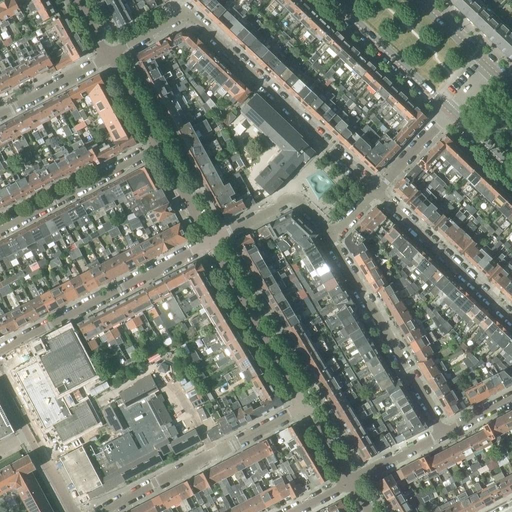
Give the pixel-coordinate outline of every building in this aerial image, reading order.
[(9,0),(4,3),(12,17),(19,14),(20,15),(18,16),(20,19),(24,17),(14,0),(9,0)] [(28,6),(30,10),(48,0),(31,0),(33,3),(31,4),(28,6)] [(37,11),(39,14),(52,7),(49,2),(51,1),(50,0),(48,0),(30,10),(31,13),(35,11),(37,11)] [(121,0),(120,0),(107,7),(113,17),(142,2),(141,0),(135,0),(133,2),(132,0),(126,4),(126,5),(124,6),(121,0)] [(201,0),(197,5),(203,11),(212,0),(201,0)] [(212,0),(203,11),(208,16),(219,5),(224,0),(212,0)] [(215,22),(232,4),(233,3),(230,0),(223,8),(219,5),(208,16),(215,22)] [(276,0),(267,9),(271,13),(283,0),(276,0)] [(284,15),(288,11),(298,0),(283,0),(271,13),(275,17),(280,11),(284,15)] [(283,24),(287,28),(307,7),(304,4),(304,2),(301,0),(298,0),(288,11),(292,14),(283,24)] [(457,0),(453,5),(462,13),(474,0),(457,0)] [(474,0),(462,13),(470,20),(483,7),(475,0),(474,0)] [(154,1),(147,5),(151,11),(158,8),(154,1)] [(142,2),(113,17),(119,29),(133,21),(129,15),(131,14),(132,14),(138,11),(145,7),(142,2)] [(0,16),(6,27),(10,25),(8,22),(6,23),(5,21),(12,17),(4,3),(0,5),(0,16)] [(215,22),(221,28),(236,11),(233,9),(235,7),(232,4),(215,22)] [(52,7),(39,14),(41,18),(39,19),(36,21),(37,25),(58,14),(57,11),(55,13),(52,7)] [(300,22),(304,26),(316,13),(312,10),(310,10),(307,7),(287,28),(291,31),(300,22)] [(470,20),(478,29),(491,16),(483,7),(470,20)] [(227,34),(245,15),(247,13),(244,10),(239,15),(236,11),(221,28),(227,34)] [(299,39),(303,43),(323,22),(320,19),(320,17),(316,13),(304,26),(308,30),(299,39)] [(45,33),(48,38),(72,25),(66,15),(52,23),(54,28),(45,33)] [(227,34),(233,39),(248,24),(248,23),(246,20),(248,18),(245,15),(227,34)] [(478,29),(488,38),(501,24),(504,21),(499,16),(495,19),(491,16),(478,29)] [(268,24),(272,28),(276,24),(277,23),(272,18),(270,20),(267,17),(264,20),(268,23),(268,24)] [(248,24),(233,39),(239,45),(260,23),(258,20),(251,27),(248,24)] [(239,45),(245,51),(261,35),(257,32),(264,25),(261,22),(261,23),(260,23),(239,45)] [(320,41),(321,41),(332,29),(328,25),(326,25),(323,22),(303,43),(308,47),(316,37),(320,41)] [(276,24),(272,28),(280,35),(283,32),(280,29),(280,28),(276,24)] [(487,38),(497,47),(510,33),(501,24),(488,38),(487,38)] [(60,38),(62,42),(77,34),(72,25),(48,38),(51,43),(60,38)] [(315,54),(319,58),(339,36),(332,29),(321,41),(324,44),(315,54)] [(288,42),(291,39),(284,32),(281,35),(288,42)] [(35,33),(26,38),(28,42),(37,37),(35,33)] [(176,34),(165,40),(172,51),(171,49),(177,45),(179,49),(184,46),(186,34),(181,33),(178,35),(176,34)] [(497,47),(511,61),(511,34),(510,33),(497,47)] [(64,47),(55,52),(64,67),(86,56),(85,55),(86,53),(87,53),(77,34),(62,42),(64,47)] [(190,34),(186,34),(184,46),(188,50),(191,47),(196,52),(203,44),(195,36),(192,37),(190,34)] [(245,51),(251,57),(267,40),(261,35),(245,51)] [(251,57),(257,62),(271,47),(269,45),(274,39),(271,36),(267,40),(251,57)] [(333,52),(336,55),(348,43),(339,36),(319,58),(323,62),(333,52)] [(13,43),(11,38),(3,43),(5,47),(13,43)] [(26,38),(17,42),(19,46),(28,42),(26,38)] [(135,59),(140,68),(161,57),(172,51),(165,40),(136,55),(138,58),(135,59)] [(40,55),(36,57),(44,72),(48,70),(48,71),(49,70),(51,74),(56,71),(48,56),(43,48),(40,41),(34,44),(40,55)] [(19,46),(17,42),(6,48),(9,52),(19,46)] [(330,78),(335,73),(356,51),(348,43),(336,55),(340,59),(328,72),(326,74),(324,76),(328,80),(330,78)] [(203,44),(196,52),(191,57),(194,60),(187,68),(190,70),(208,51),(206,50),(207,47),(203,44)] [(264,68),(279,52),(281,50),(275,44),(271,47),(257,62),(264,68)] [(27,48),(21,51),(35,77),(44,72),(36,57),(32,59),(27,48)] [(22,65),(17,67),(25,82),(35,77),(21,51),(16,54),(22,65)] [(210,53),(208,51),(190,70),(192,72),(194,74),(201,67),(203,69),(214,57),(214,55),(212,53),(210,53)] [(349,67),(352,71),(364,59),(356,51),(335,73),(339,77),(349,67)] [(55,52),(48,56),(56,71),(64,67),(55,52)] [(270,74),(281,63),(285,58),(279,52),(264,68),(270,74)] [(140,68),(145,76),(159,68),(156,64),(163,60),(161,57),(140,68)] [(214,58),(214,57),(203,69),(199,73),(206,79),(220,63),(219,62),(219,59),(217,57),(214,58)] [(8,58),(2,61),(16,87),(25,82),(17,67),(13,69),(8,58)] [(347,84),(351,88),(372,66),(364,59),(352,71),(356,74),(347,84)] [(0,68),(3,74),(0,75),(0,79),(6,92),(16,87),(2,61),(0,62),(0,68)] [(270,74),(276,80),(291,64),(289,61),(284,66),(281,63),(270,74)] [(291,64),(276,80),(282,86),(298,70),(300,68),(297,65),(293,62),(291,64)] [(315,62),(312,65),(313,66),(318,70),(319,71),(320,73),(324,69),(321,67),(315,62)] [(222,65),(220,63),(206,79),(208,81),(212,77),(215,81),(226,69),(227,66),(224,64),(222,65)] [(364,82),(368,85),(379,73),(372,66),(351,88),(355,92),(364,82)] [(145,76),(149,84),(170,73),(168,69),(161,72),(159,68),(145,76)] [(227,69),(226,69),(215,81),(219,84),(211,92),(214,95),(218,90),(233,75),(231,73),(231,71),(229,69),(227,69)] [(282,86),(288,91),(303,75),(300,72),(298,70),(282,86)] [(288,91),(294,97),(305,86),(311,80),(307,77),(309,75),(306,72),(303,75),(288,91)] [(149,84),(153,92),(167,84),(165,80),(171,76),(170,73),(149,84)] [(363,99),(367,103),(387,81),(379,73),(368,85),(372,89),(363,99)] [(234,77),(233,75),(218,90),(221,93),(224,89),(228,92),(239,81),(238,81),(239,78),(237,76),(234,77)] [(98,77),(77,87),(83,98),(88,95),(105,86),(100,77),(98,77)] [(316,85),(318,83),(320,82),(318,79),(308,89),(305,86),(294,97),(300,103),(316,85)] [(195,89),(199,86),(193,80),(190,83),(195,89)] [(239,81),(228,92),(231,95),(228,98),(226,100),(229,103),(230,102),(231,102),(245,87),(243,85),(244,83),(241,80),(239,81)] [(381,97),(384,100),(395,88),(387,81),(367,103),(371,107),(381,97)] [(153,92),(158,100),(178,89),(176,85),(170,88),(167,84),(153,92)] [(348,92),(339,84),(336,88),(344,96),(345,95),(348,92)] [(184,85),(178,89),(158,100),(162,107),(176,100),(181,97),(179,93),(186,89),(184,85)] [(306,109),(317,97),(322,92),(323,91),(316,85),(300,103),(306,109)] [(88,107),(89,107),(110,95),(105,86),(88,95),(83,98),(88,107)] [(205,91),(199,86),(195,89),(200,96),(204,93),(205,91)] [(77,87),(68,92),(74,103),(77,101),(83,98),(77,87)] [(247,88),(245,87),(231,102),(233,105),(237,101),(240,104),(251,93),(251,92),(251,90),(249,88),(247,88)] [(378,114),(382,118),(403,96),(395,88),(384,100),(388,104),(378,114)] [(195,100),(199,98),(193,91),(190,93),(195,100)] [(68,92),(58,97),(65,112),(70,110),(75,121),(82,118),(78,112),(74,103),(68,92)] [(312,115),(331,95),(328,92),(325,96),(322,92),(317,97),(306,109),(312,115)] [(356,99),(348,92),(345,95),(349,100),(352,102),(356,99)] [(210,99),(204,93),(200,96),(206,103),(210,99)] [(312,115),(319,121),(334,105),(334,104),(330,101),(334,97),(332,94),(331,95),(312,115)] [(94,116),(99,114),(115,105),(110,95),(89,107),(94,116)] [(301,138),(257,96),(257,95),(255,97),(241,111),(285,153),(256,183),(270,196),(303,161),(305,163),(314,153),(300,139),(302,138),(301,137),(301,138)] [(396,112),(400,116),(411,104),(403,96),(382,118),(387,122),(396,112)] [(54,101),(48,104),(61,128),(66,137),(76,132),(73,128),(69,130),(61,115),(65,112),(58,97),(53,100),(54,101)] [(200,97),(199,98),(195,100),(199,107),(201,106),(204,105),(200,97)] [(214,106),(215,105),(210,99),(206,103),(206,104),(210,109),(214,106)] [(162,107),(166,115),(187,104),(185,101),(178,104),(176,100),(162,107)] [(74,103),(78,112),(82,110),(77,101),(74,103)] [(42,105),(38,108),(46,123),(50,120),(56,131),(61,128),(48,104),(43,107),(42,105)] [(166,115),(170,123),(189,113),(187,109),(189,108),(187,104),(166,115)] [(201,106),(206,115),(212,111),(210,109),(206,104),(204,105),(201,106)] [(394,129),(398,133),(405,126),(419,111),(411,104),(400,116),(404,119),(394,129)] [(101,118),(104,123),(120,114),(115,105),(99,114),(101,118)] [(319,121),(324,126),(340,110),(334,105),(319,121)] [(34,111),(29,114),(42,139),(47,136),(42,125),(46,123),(38,108),(34,110),(34,111)] [(82,110),(78,112),(82,118),(84,122),(87,120),(82,110)] [(226,119),(222,124),(226,128),(236,118),(235,117),(237,112),(235,110),(226,119)] [(324,126),(331,132),(346,115),(340,110),(324,126)] [(405,126),(413,134),(427,119),(419,111),(405,126)] [(170,123),(175,131),(195,120),(193,116),(192,117),(189,113),(170,123)] [(222,123),(222,124),(226,119),(220,113),(216,117),(219,120),(222,123)] [(23,115),(19,118),(26,133),(31,131),(36,142),(42,139),(29,114),(24,117),(23,115)] [(108,127),(110,132),(125,124),(120,114),(104,123),(98,126),(100,131),(108,127)] [(331,132),(337,138),(352,121),(347,115),(346,115),(331,132)] [(337,138),(343,143),(358,127),(355,124),(360,120),(356,117),(352,121),(337,138)] [(374,117),(371,121),(376,125),(379,122),(380,122),(374,117)] [(15,121),(10,124),(23,149),(28,146),(22,135),(26,133),(19,118),(14,120),(15,121)] [(175,131),(180,141),(209,125),(206,120),(192,128),(190,124),(196,121),(195,120),(175,131)] [(384,133),(387,129),(382,126),(379,122),(376,125),(380,129),(384,133)] [(10,124),(0,129),(7,143),(12,140),(17,151),(23,149),(10,124)] [(109,145),(99,151),(104,161),(115,156),(111,150),(109,145),(116,142),(131,133),(125,124),(110,132),(109,133),(111,137),(106,140),(109,145)] [(180,141),(185,151),(200,143),(198,138),(212,131),(209,125),(180,141)] [(343,143),(349,149),(359,138),(360,138),(364,133),(369,128),(366,125),(363,129),(362,130),(358,127),(343,143)] [(387,136),(400,148),(413,134),(405,126),(398,133),(394,137),(390,133),(387,136)] [(349,149),(356,155),(366,144),(366,143),(373,136),(375,134),(369,128),(364,133),(360,138),(359,138),(349,149)] [(0,149),(8,145),(7,143),(0,129),(0,149)] [(77,132),(71,135),(67,137),(69,142),(79,137),(79,136),(77,132)] [(111,150),(115,156),(135,145),(135,143),(136,143),(131,133),(116,142),(118,146),(111,150)] [(224,143),(230,140),(227,134),(222,137),(224,143)] [(400,148),(387,136),(387,135),(382,140),(380,143),(393,155),(400,148)] [(423,170),(426,172),(426,173),(433,165),(453,143),(445,135),(436,144),(417,164),(423,170)] [(370,141),(376,146),(379,143),(374,138),(370,141)] [(83,144),(85,147),(93,162),(95,166),(104,161),(99,151),(93,140),(93,139),(83,144)] [(185,151),(191,161),(219,145),(217,140),(206,146),(203,148),(200,143),(185,151)] [(393,155),(380,143),(379,143),(376,146),(373,150),(372,149),(372,151),(385,163),(393,155)] [(445,168),(449,164),(461,151),(458,148),(456,148),(453,144),(453,143),(433,165),(437,169),(441,164),(445,168)] [(356,155),(361,160),(370,150),(370,148),(366,144),(356,155)] [(191,161),(196,171),(211,163),(208,158),(222,150),(219,145),(191,161)] [(76,152),(75,153),(82,167),(93,162),(85,147),(84,148),(84,147),(75,151),(76,152)] [(370,150),(361,160),(375,174),(385,163),(372,151),(372,149),(370,148),(370,150)] [(233,156),(227,159),(230,165),(236,161),(241,159),(235,149),(231,151),(233,156)] [(65,157),(73,172),(82,167),(75,153),(74,153),(74,152),(69,155),(66,150),(62,152),(65,157)] [(445,177),(449,181),(469,160),(465,156),(465,154),(461,151),(449,164),(453,168),(445,177)] [(27,157),(25,154),(24,152),(15,156),(18,163),(27,157)] [(4,161),(6,164),(8,168),(17,163),(14,156),(4,161)] [(43,162),(46,168),(54,182),(63,177),(54,161),(52,157),(43,162)] [(59,159),(54,161),(63,177),(69,175),(73,172),(65,157),(60,160),(59,159)] [(196,171),(201,180),(230,165),(227,159),(213,167),(211,163),(196,171)] [(462,175),(466,179),(478,167),(474,163),(473,163),(469,160),(449,181),(453,184),(459,178),(462,175)] [(394,189),(399,195),(423,170),(417,164),(394,189)] [(201,180),(207,190),(221,182),(219,178),(233,170),(230,165),(201,180)] [(426,173),(434,180),(437,177),(433,173),(437,169),(433,165),(426,173)] [(38,166),(34,168),(44,188),(54,182),(46,168),(40,171),(38,166)] [(146,167),(125,178),(137,201),(161,188),(150,168),(146,167)] [(461,192),(465,196),(485,175),(481,172),(481,170),(478,167),(466,179),(470,183),(468,185),(461,192)] [(26,178),(34,193),(44,188),(34,168),(24,173),(26,178)] [(403,201),(404,201),(415,189),(416,188),(414,185),(426,172),(423,170),(399,195),(404,200),(403,201)] [(18,175),(14,178),(24,198),(34,193),(26,178),(21,181),(18,175)] [(478,191),(482,195),(494,182),(491,179),(489,179),(485,175),(465,196),(469,200),(476,193),(478,191)] [(13,177),(4,182),(15,203),(24,198),(14,178),(13,177)] [(434,180),(439,185),(442,188),(445,185),(437,177),(434,180)] [(117,182),(128,202),(129,204),(137,201),(125,178),(117,182)] [(409,206),(414,211),(426,199),(423,197),(432,188),(434,190),(435,189),(439,185),(434,180),(427,187),(409,206)] [(4,182),(0,183),(0,198),(5,208),(15,203),(4,182)] [(117,182),(110,186),(118,200),(120,204),(123,203),(124,204),(128,202),(117,182)] [(207,190),(212,200),(232,189),(229,184),(224,186),(221,182),(207,190)] [(478,208),(482,212),(502,191),(498,187),(498,186),(494,182),(482,195),(486,199),(478,208)] [(404,201),(409,206),(427,187),(424,184),(418,191),(415,189),(404,201)] [(441,194),(444,190),(442,188),(439,185),(435,189),(437,190),(441,194)] [(110,186),(102,190),(112,208),(116,206),(113,202),(118,200),(110,186)] [(161,188),(137,201),(129,204),(136,218),(138,217),(147,213),(152,210),(168,202),(161,188)] [(212,200),(217,209),(232,201),(230,197),(235,194),(232,189),(212,200)] [(102,190),(95,194),(104,212),(112,208),(102,190)] [(447,199),(450,195),(445,191),(444,190),(441,194),(447,199)] [(451,195),(459,203),(463,199),(455,191),(451,195)] [(495,207),(499,211),(511,198),(507,194),(506,195),(502,191),(482,212),(486,216),(493,208),(493,209),(495,207)] [(232,201),(217,209),(222,219),(225,218),(226,220),(255,204),(251,196),(249,192),(240,197),(235,199),(232,201)] [(420,216),(436,199),(431,193),(426,199),(414,211),(420,216)] [(95,194),(88,197),(99,218),(106,215),(104,212),(95,194)] [(88,197),(80,201),(88,215),(92,213),(95,220),(99,219),(99,218),(88,197)] [(495,223),(499,227),(511,213),(511,199),(511,198),(499,211),(503,214),(501,216),(501,217),(495,223)] [(420,216),(425,222),(441,204),(436,199),(420,216)] [(73,205),(84,226),(91,223),(88,215),(80,201),(73,205)] [(174,214),(168,202),(152,210),(159,222),(174,214)] [(441,204),(425,222),(430,226),(446,209),(441,204)] [(73,205),(66,209),(73,223),(77,221),(80,227),(84,226),(73,205)] [(430,226),(436,232),(448,219),(448,218),(448,219),(447,219),(445,217),(450,212),(454,209),(450,205),(447,209),(446,209),(430,226)] [(376,208),(369,216),(380,227),(388,219),(376,208)] [(58,213),(68,231),(69,234),(73,232),(69,225),(73,223),(66,209),(58,213)] [(437,231),(442,236),(462,215),(459,211),(455,215),(456,216),(451,221),(448,219),(436,232),(437,231)] [(265,226),(270,235),(271,235),(276,244),(279,243),(277,239),(284,234),(282,232),(284,231),(285,232),(298,218),(292,212),(265,226)] [(58,213),(51,217),(58,231),(62,229),(64,233),(68,231),(58,213)] [(147,213),(138,217),(140,221),(149,217),(147,213)] [(511,222),(511,213),(499,227),(503,231),(509,224),(511,222)] [(177,219),(175,214),(161,221),(163,227),(177,219)] [(442,236),(448,241),(459,228),(457,226),(462,221),(466,218),(462,215),(442,236)] [(118,221),(121,226),(123,225),(128,222),(125,216),(118,220),(118,221)] [(369,216),(361,223),(373,234),(380,227),(369,216)] [(51,217),(44,220),(55,242),(62,238),(58,231),(51,217)] [(142,226),(140,221),(138,217),(136,218),(128,222),(133,230),(142,226)] [(311,230),(298,218),(285,232),(286,233),(297,244),(311,230)] [(448,241),(453,246),(477,221),(475,219),(471,223),(470,222),(466,225),(467,226),(462,231),(459,228),(448,241)] [(44,220),(36,224),(43,238),(46,237),(51,247),(56,244),(55,242),(44,220)] [(114,230),(118,228),(121,226),(118,221),(111,225),(114,230)] [(453,246),(459,251),(470,239),(467,236),(472,231),(473,232),(476,228),(475,227),(479,222),(477,221),(453,246)] [(108,232),(108,233),(114,230),(111,225),(109,222),(102,225),(103,228),(106,233),(108,232)] [(361,223),(355,230),(365,240),(366,242),(373,234),(361,223)] [(36,224),(29,228),(42,253),(45,251),(42,245),(46,243),(43,238),(36,224)] [(180,224),(170,229),(179,245),(188,240),(180,224)] [(486,224),(483,227),(491,235),(494,232),(486,224)] [(118,228),(121,234),(125,240),(127,245),(131,244),(128,239),(130,238),(123,225),(121,226),(118,228)] [(265,226),(237,241),(235,243),(236,245),(240,251),(259,241),(264,238),(264,239),(271,235),(270,235),(265,226)] [(384,238),(391,244),(402,233),(395,226),(384,238)] [(21,232),(31,251),(35,249),(38,255),(42,253),(29,228),(21,232)] [(99,237),(106,233),(103,228),(96,231),(99,237)] [(120,234),(121,234),(118,228),(114,230),(108,233),(112,239),(121,234),(120,234)] [(170,229),(160,234),(168,250),(179,245),(170,229)] [(317,235),(311,230),(297,244),(300,246),(294,250),(296,254),(297,253),(316,241),(314,238),(317,235)] [(345,243),(354,258),(366,251),(362,243),(365,240),(355,230),(345,240),(345,243)] [(95,239),(99,237),(96,231),(92,233),(89,235),(92,241),(95,239)] [(21,232),(14,236),(24,255),(27,253),(31,251),(21,232)] [(391,257),(408,238),(402,233),(391,244),(395,247),(388,254),(391,257)] [(160,234),(149,240),(158,256),(168,250),(160,234)] [(459,251),(464,256),(481,239),(478,236),(477,237),(474,234),(470,239),(459,251)] [(14,236),(6,240),(16,258),(24,255),(14,236)] [(397,257),(400,260),(404,256),(414,244),(408,238),(391,257),(394,259),(397,257)] [(464,256),(469,261),(481,249),(478,247),(484,241),(482,240),(481,239),(464,256)] [(6,240),(0,243),(0,245),(9,262),(16,258),(6,240)] [(82,240),(74,244),(77,248),(84,244),(82,240)] [(149,240),(140,245),(148,261),(158,256),(149,240)] [(282,251),(289,247),(283,240),(279,243),(276,244),(279,250),(281,252),(282,251)] [(240,251),(244,259),(263,248),(263,247),(261,244),(259,241),(240,251)] [(297,253),(296,254),(293,255),(295,258),(299,256),(301,260),(320,248),(316,241),(297,253)] [(475,266),(480,271),(492,259),(489,257),(497,248),(498,247),(502,244),(500,242),(499,242),(494,246),(475,266)] [(469,261),(475,266),(494,246),(492,243),(484,251),(481,249),(469,261)] [(69,252),(77,248),(74,244),(67,248),(69,252)] [(400,260),(406,266),(421,250),(414,244),(404,256),(400,260)] [(9,262),(0,245),(0,261),(2,260),(8,270),(12,268),(9,262)] [(140,245),(130,250),(138,266),(148,261),(140,245)] [(68,253),(72,261),(82,256),(78,248),(77,248),(69,252),(68,253)] [(244,259),(248,267),(263,259),(268,256),(265,252),(263,248),(244,259)] [(324,255),(320,248),(301,260),(305,266),(324,255)] [(130,250),(120,255),(128,271),(138,266),(130,250)] [(354,258),(359,267),(376,257),(373,252),(370,254),(368,250),(366,251),(354,258)] [(413,264),(416,267),(427,256),(421,250),(406,266),(409,268),(413,264)] [(480,271),(486,276),(508,252),(506,250),(495,262),(492,259),(480,271)] [(508,252),(486,276),(491,282),(502,269),(508,264),(511,259),(511,253),(510,252),(509,253),(508,252)] [(84,259),(90,271),(98,287),(108,282),(100,266),(94,254),(84,259)] [(120,255),(110,261),(118,277),(128,271),(120,255)] [(329,262),(324,255),(305,266),(307,269),(312,267),(314,271),(329,262)] [(248,267),(253,275),(272,264),(271,262),(268,256),(263,259),(248,267)] [(416,274),(418,277),(433,262),(427,256),(416,267),(419,271),(416,274)] [(359,267),(364,275),(378,267),(375,262),(378,260),(376,257),(359,267)] [(48,263),(52,269),(61,264),(58,258),(55,259),(48,263)] [(118,277),(110,261),(100,266),(108,282),(118,277)] [(187,281),(204,270),(200,261),(181,271),(187,281)] [(40,268),(40,267),(38,263),(37,262),(29,266),(32,271),(40,268)] [(276,262),(272,264),(253,275),(258,283),(277,272),(275,269),(280,266),(277,262),(276,262)] [(333,269),(329,262),(314,271),(317,274),(312,277),(314,280),(333,269)] [(418,277),(425,283),(439,268),(433,262),(418,277)] [(491,282),(497,287),(511,270),(511,264),(510,266),(508,264),(502,269),(491,282)] [(63,268),(65,271),(68,276),(72,274),(67,266),(63,268)] [(364,275),(370,284),(383,276),(378,267),(364,275)] [(30,268),(23,271),(26,276),(28,275),(32,273),(30,268)] [(423,298),(429,291),(445,274),(439,268),(425,283),(428,286),(418,296),(421,300),(421,299),(423,298)] [(39,269),(32,273),(28,275),(31,280),(41,274),(39,269)] [(311,282),(313,285),(320,281),(323,284),(337,276),(333,269),(314,280),(311,282)] [(193,290),(210,280),(204,270),(187,281),(180,285),(183,290),(191,286),(193,290)] [(402,270),(399,273),(400,274),(403,277),(405,279),(407,277),(402,270)] [(511,270),(497,287),(502,292),(511,281),(511,270)] [(23,271),(15,275),(18,280),(18,279),(19,280),(23,278),(26,276),(23,271)] [(90,271),(80,276),(88,292),(98,287),(90,271)] [(173,296),(176,294),(183,290),(180,285),(187,281),(181,271),(163,280),(169,291),(170,291),(173,296)] [(278,272),(277,272),(258,283),(262,291),(281,280),(286,277),(284,273),(280,276),(278,272)] [(435,297),(437,295),(452,279),(445,274),(429,291),(435,297)] [(15,275),(8,279),(10,283),(18,280),(15,275)] [(80,276),(70,281),(78,297),(88,292),(80,276)] [(341,283),(337,276),(323,284),(325,288),(318,293),(319,296),(320,296),(322,294),(341,283)] [(370,284),(375,293),(392,283),(388,285),(383,276),(370,284)] [(404,287),(405,287),(409,285),(405,280),(405,279),(403,277),(399,279),(404,287)] [(410,286),(413,283),(407,277),(405,280),(409,285),(410,286)] [(8,279),(1,283),(3,287),(8,285),(10,283),(8,279)] [(18,279),(18,280),(10,283),(8,285),(11,289),(21,284),(19,280),(18,279)] [(438,306),(440,304),(458,285),(452,279),(437,295),(440,298),(435,303),(438,306)] [(180,309),(173,296),(170,291),(169,291),(163,280),(162,281),(161,280),(158,282),(158,283),(154,285),(176,324),(185,319),(180,309)] [(173,296),(180,309),(213,291),(210,286),(212,286),(212,284),(210,280),(193,290),(195,294),(180,303),(176,294),(173,296)] [(262,291),(267,299),(281,291),(286,288),(281,280),(262,291)] [(70,281),(60,286),(68,302),(78,297),(70,281)] [(294,283),(299,292),(303,289),(298,281),(294,283)] [(511,281),(502,292),(507,297),(511,292),(511,281)] [(345,290),(341,283),(322,294),(320,296),(319,296),(315,298),(317,301),(324,297),(329,295),(331,298),(345,290)] [(379,291),(384,300),(397,292),(392,283),(375,293),(379,291)] [(410,286),(415,292),(416,293),(418,289),(413,283),(410,286)] [(8,285),(3,287),(0,288),(0,291),(1,293),(3,298),(12,293),(11,289),(8,285)] [(166,329),(176,324),(154,285),(150,287),(149,286),(146,288),(146,289),(144,290),(145,291),(159,316),(166,329)] [(410,295),(415,292),(410,286),(409,285),(405,287),(410,295)] [(448,307),(449,306),(464,291),(458,285),(440,304),(442,307),(445,304),(448,307)] [(60,286),(50,292),(58,308),(68,302),(60,286)] [(36,299),(30,302),(38,318),(49,313),(38,292),(35,287),(30,290),(36,299)] [(42,290),(38,292),(49,313),(58,308),(50,292),(44,295),(42,290)] [(349,297),(345,290),(331,298),(331,299),(331,298),(333,302),(326,307),(326,306),(321,309),(319,305),(316,307),(320,314),(349,297)] [(153,319),(159,316),(145,291),(140,294),(138,293),(133,296),(141,312),(148,308),(149,311),(148,312),(152,320),(153,319)] [(201,304),(203,309),(220,299),(218,295),(217,295),(215,295),(213,291),(180,309),(185,319),(188,317),(186,313),(201,304)] [(267,299),(272,307),(291,296),(289,293),(283,296),(281,291),(267,299)] [(449,306),(456,312),(470,297),(464,291),(449,306)] [(384,300),(389,309),(403,301),(397,292),(384,300)] [(413,294),(419,303),(422,301),(421,300),(418,296),(416,293),(413,294)] [(135,315),(141,312),(133,296),(128,298),(128,300),(122,302),(136,328),(142,325),(138,317),(136,317),(135,315)] [(272,307),(276,315),(290,307),(287,302),(293,299),(291,296),(272,307)] [(353,304),(349,297),(320,314),(322,318),(337,308),(339,312),(353,304)] [(458,315),(462,318),(476,303),(470,297),(456,312),(458,315)] [(191,321),(194,326),(224,310),(221,305),(222,304),(222,303),(220,299),(203,309),(197,312),(200,316),(191,321)] [(389,309),(394,318),(408,310),(403,301),(389,309)] [(421,304),(425,311),(429,309),(426,306),(422,301),(419,303),(419,304),(421,304)] [(30,302),(20,307),(29,323),(38,318),(30,302)] [(137,331),(136,328),(122,302),(118,305),(116,305),(111,307),(119,323),(125,320),(126,322),(126,324),(131,334),(137,331)] [(462,318),(468,324),(482,308),(476,303),(462,318)] [(356,308),(353,304),(339,312),(336,314),(338,318),(330,323),(327,325),(328,328),(354,313),(352,310),(356,308)] [(276,315),(281,324),(301,312),(305,310),(304,309),(303,306),(293,311),(290,307),(276,315)] [(0,307),(0,315),(9,333),(19,328),(11,312),(6,315),(3,310),(2,311),(0,307)] [(20,307),(11,312),(19,328),(29,323),(20,307)] [(113,326),(119,323),(111,307),(106,310),(106,311),(100,314),(115,343),(116,342),(118,346),(123,343),(116,329),(114,329),(113,326)] [(474,323),(478,326),(489,314),(482,308),(468,324),(466,326),(469,329),(474,323)] [(431,320),(432,320),(435,317),(432,313),(429,309),(425,311),(431,320)] [(212,323),(214,327),(231,317),(229,313),(227,313),(226,314),(224,310),(194,326),(197,331),(209,324),(212,323)] [(413,318),(408,310),(394,318),(399,327),(413,318)] [(437,319),(440,316),(435,310),(432,313),(435,317),(437,319)] [(281,324),(286,331),(299,323),(297,318),(302,315),(301,312),(281,324)] [(358,320),(354,313),(328,328),(330,331),(342,324),(344,328),(358,320)] [(120,350),(118,346),(116,342),(115,343),(100,314),(95,317),(94,316),(89,319),(97,335),(102,344),(105,342),(107,345),(108,344),(111,349),(114,347),(117,352),(120,350)] [(472,339),(475,341),(495,320),(489,314),(478,326),(481,329),(472,339)] [(0,338),(9,333),(0,315),(0,338)] [(437,319),(442,325),(442,326),(446,323),(440,316),(437,319)] [(201,340),(204,344),(234,328),(232,323),(233,322),(233,321),(231,317),(214,327),(210,329),(212,333),(201,340)] [(286,331),(291,340),(322,322),(319,317),(303,326),(300,322),(299,323),(286,331)] [(436,328),(438,328),(442,325),(437,319),(435,317),(432,320),(436,328)] [(399,327),(405,335),(418,327),(413,318),(399,327)] [(91,338),(97,335),(89,319),(84,321),(83,323),(78,326),(93,354),(95,357),(101,354),(94,340),(92,340),(91,338)] [(362,327),(358,320),(344,328),(347,332),(342,335),(343,338),(362,327)] [(486,341),(490,337),(501,326),(495,320),(475,341),(478,344),(483,339),(486,341)] [(291,340),(297,349),(311,340),(309,336),(321,329),(320,327),(324,324),(322,322),(291,340)] [(442,326),(447,332),(451,328),(446,323),(442,326)] [(443,337),(444,336),(448,334),(447,332),(442,326),(442,325),(438,328),(443,337)] [(487,347),(490,350),(507,332),(501,326),(490,337),(493,341),(490,345),(487,347)] [(169,333),(172,339),(174,343),(176,341),(177,342),(182,339),(179,335),(184,332),(181,327),(169,333)] [(367,334),(362,327),(343,338),(337,342),(339,346),(343,343),(342,343),(350,338),(352,342),(367,334)] [(405,335),(410,344),(424,336),(418,327),(405,335)] [(213,352),(221,348),(242,336),(240,332),(238,331),(237,332),(234,328),(204,344),(208,350),(210,348),(212,352),(212,351),(213,352)] [(16,373),(20,382),(27,395),(25,396),(27,401),(29,399),(40,420),(38,421),(43,431),(53,425),(62,442),(97,424),(86,402),(69,411),(60,394),(94,377),(69,329),(34,347),(42,362),(39,364),(39,363),(38,363),(37,363),(36,363),(16,373)] [(453,330),(448,334),(453,339),(454,338),(456,336),(457,335),(458,335),(453,330)] [(499,346),(502,349),(511,338),(511,336),(507,332),(490,350),(493,353),(496,350),(499,346)] [(371,341),(367,334),(352,342),(355,346),(343,353),(345,356),(357,349),(371,341)] [(410,344),(415,353),(433,343),(427,334),(424,336),(410,344)] [(212,358),(215,363),(245,346),(243,342),(244,341),(244,339),(242,336),(221,348),(223,352),(212,358)] [(502,356),(505,359),(511,351),(511,338),(502,349),(506,352),(502,356)] [(297,349),(302,359),(329,343),(326,339),(323,341),(322,340),(313,344),(311,340),(297,349)] [(375,348),(371,341),(357,349),(359,353),(347,360),(349,363),(375,348)] [(455,342),(449,345),(454,353),(456,352),(461,349),(459,346),(458,345),(455,342)] [(153,347),(144,352),(146,355),(155,350),(161,347),(159,343),(153,346),(153,347)] [(302,359),(308,368),(322,359),(320,355),(328,350),(328,348),(331,346),(329,343),(302,359)] [(417,363),(417,364),(434,354),(431,349),(435,347),(433,343),(415,353),(420,362),(417,363)] [(459,346),(464,351),(467,348),(462,343),(459,346)] [(180,347),(190,366),(194,363),(199,360),(194,351),(190,353),(185,344),(180,347)] [(121,351),(128,363),(138,358),(132,346),(121,351)] [(233,359),(236,364),(253,354),(251,350),(249,350),(248,350),(245,346),(215,363),(219,368),(233,359)] [(379,355),(375,348),(349,363),(351,366),(363,359),(365,363),(379,355)] [(448,357),(450,361),(451,361),(453,360),(461,355),(461,356),(463,355),(463,354),(464,353),(462,350),(448,357)] [(464,353),(468,358),(469,360),(472,356),(473,356),(467,350),(464,353)] [(223,376),(226,381),(256,364),(254,360),(255,359),(255,358),(253,354),(236,364),(238,368),(223,376)] [(417,364),(422,372),(440,362),(438,358),(434,361),(431,356),(434,354),(417,364)] [(383,362),(379,355),(365,363),(367,367),(355,374),(358,377),(383,362)] [(469,360),(474,366),(478,362),(472,356),(469,360)] [(495,357),(492,360),(494,362),(498,366),(501,363),(495,357)] [(308,368),(313,377),(336,363),(333,358),(325,363),(322,359),(308,368)] [(474,366),(469,360),(468,358),(463,361),(469,369),(474,366)] [(422,372),(428,382),(441,373),(446,370),(442,363),(441,361),(440,362),(422,372)] [(388,369),(383,362),(358,377),(359,380),(371,373),(373,377),(388,369)] [(313,377),(319,386),(333,378),(331,373),(339,368),(336,363),(313,377)] [(503,371),(505,372),(508,369),(501,363),(498,366),(503,371)] [(158,371),(165,373),(167,367),(160,364),(158,371)] [(247,382),(250,381),(264,372),(260,367),(258,368),(256,364),(226,381),(229,386),(244,378),(247,382)] [(340,388),(342,387),(348,383),(350,383),(356,379),(350,368),(342,373),(333,378),(319,386),(325,397),(340,388)] [(486,379),(482,381),(490,396),(498,392),(488,373),(485,368),(482,370),(484,375),(486,379)] [(392,376),(388,369),(373,377),(376,381),(371,384),(364,388),(366,391),(392,376)] [(491,371),(488,373),(498,392),(505,388),(498,373),(493,376),(491,371)] [(503,371),(498,373),(505,388),(511,384),(511,375),(510,377),(505,372),(503,371)] [(245,392),(247,396),(270,383),(264,372),(250,381),(253,387),(251,388),(250,388),(244,391),(245,392)] [(428,382),(433,391),(447,383),(441,373),(428,382)] [(394,379),(392,376),(366,391),(368,394),(379,387),(382,391),(385,389),(399,381),(397,377),(394,379)] [(433,391),(438,399),(452,391),(449,386),(459,381),(457,377),(447,383),(433,391)] [(124,440),(116,445),(133,477),(163,461),(161,457),(173,451),(176,455),(201,441),(199,438),(190,420),(186,419),(177,424),(172,422),(162,403),(164,401),(161,395),(148,401),(146,397),(150,395),(142,380),(133,384),(133,385),(134,387),(119,394),(121,399),(102,409),(106,415),(103,416),(110,429),(112,428),(116,435),(120,432),(124,440)] [(471,381),(474,386),(481,400),(490,396),(482,381),(477,384),(475,380),(471,381)] [(403,387),(399,381),(385,389),(387,393),(380,397),(381,397),(372,402),(374,405),(403,387)] [(259,396),(262,402),(276,393),(270,383),(247,396),(239,401),(242,406),(257,398),(256,397),(259,396)] [(325,397),(331,406),(354,392),(361,388),(359,383),(352,387),(350,383),(348,383),(342,387),(344,391),(342,393),(340,388),(325,397)] [(205,393),(210,390),(207,385),(202,388),(205,393)] [(465,395),(470,403),(471,406),(481,400),(474,386),(464,391),(463,391),(465,395)] [(407,394),(403,387),(374,405),(376,408),(378,412),(383,409),(383,408),(386,407),(393,402),(407,394)] [(438,399),(444,408),(457,400),(452,391),(438,399)] [(205,395),(209,403),(210,403),(214,401),(209,392),(205,395)] [(240,394),(237,396),(239,401),(247,396),(245,392),(240,394)] [(331,406),(336,415),(350,406),(348,403),(357,397),(354,392),(331,406)] [(230,400),(227,401),(240,427),(283,404),(276,393),(262,402),(243,412),(241,408),(236,410),(233,403),(232,403),(230,400)] [(411,401),(407,394),(393,402),(395,406),(387,411),(388,411),(380,415),(382,418),(386,416),(389,414),(411,401)] [(457,400),(444,408),(449,417),(463,410),(459,403),(465,400),(465,401),(466,400),(467,404),(470,403),(465,395),(463,397),(457,400)] [(221,409),(224,416),(232,431),(240,427),(227,401),(225,397),(221,399),(225,407),(221,409)] [(336,415),(342,424),(372,406),(370,401),(362,406),(353,411),(350,406),(336,415)] [(386,416),(388,420),(399,413),(401,416),(415,408),(411,401),(389,414),(386,416)] [(0,407),(1,407),(0,405),(0,440),(14,433),(10,425),(8,426),(4,419),(0,421),(0,415),(2,415),(0,411),(0,407)] [(342,424),(347,433),(361,425),(359,421),(368,416),(367,415),(372,413),(374,417),(378,415),(372,406),(342,424)] [(419,414),(415,408),(401,416),(404,420),(399,423),(397,424),(399,427),(419,414)] [(219,426),(219,428),(220,428),(224,435),(232,431),(224,416),(220,418),(217,412),(215,413),(210,415),(215,424),(217,422),(219,426)] [(511,416),(510,412),(501,417),(508,431),(511,429),(511,416)] [(419,414),(399,427),(395,429),(397,432),(402,429),(404,432),(409,430),(423,421),(419,414)] [(201,420),(205,427),(214,422),(212,419),(210,415),(201,420)] [(501,417),(492,422),(499,436),(508,431),(501,417)] [(428,428),(423,421),(409,430),(404,432),(394,438),(397,444),(428,428)] [(492,422),(483,426),(492,444),(496,442),(494,439),(499,436),(492,422)] [(347,433),(353,443),(375,429),(372,424),(364,429),(361,425),(347,433)] [(353,443),(358,452),(372,443),(370,439),(386,429),(383,424),(379,427),(375,429),(353,443)] [(285,444),(301,434),(295,425),(275,435),(281,446),(285,444)] [(219,428),(219,426),(207,432),(208,434),(212,441),(224,435),(220,428),(219,428)] [(484,430),(475,435),(483,449),(492,444),(483,426),(482,427),(484,430)] [(376,441),(372,443),(358,452),(364,461),(395,445),(388,433),(383,436),(383,437),(376,441)] [(291,451),(305,442),(301,434),(285,444),(287,447),(288,446),(291,451)] [(475,435),(466,440),(474,454),(483,449),(475,435)] [(262,442),(273,463),(277,462),(273,454),(277,451),(275,448),(270,438),(262,442)] [(133,477),(116,445),(114,440),(101,447),(103,452),(95,455),(91,446),(84,450),(82,447),(60,458),(80,497),(86,494),(86,495),(87,494),(90,499),(133,477)] [(466,440),(457,444),(465,459),(474,454),(466,440)] [(262,442),(254,446),(261,460),(266,457),(272,469),(273,472),(277,470),(275,467),(273,463),(262,442)] [(297,460),(311,452),(305,442),(291,451),(289,452),(290,453),(286,455),(288,458),(292,456),(294,455),(297,460)] [(457,444),(448,449),(455,463),(465,459),(457,444)] [(254,446),(246,450),(256,470),(258,473),(261,478),(265,476),(263,473),(267,471),(266,469),(262,471),(257,462),(261,460),(254,446)] [(448,449),(439,454),(446,468),(455,463),(448,449)] [(246,450),(238,454),(245,468),(250,466),(253,472),(256,470),(246,450)] [(302,469),(317,461),(311,452),(297,460),(295,461),(300,470),(302,469)] [(487,458),(490,463),(495,461),(496,461),(500,459),(496,453),(487,458)] [(238,454),(230,459),(245,486),(249,484),(248,482),(252,480),(251,478),(246,480),(244,475),(241,470),(245,468),(238,454)] [(428,455),(437,473),(446,468),(439,454),(430,459),(428,455)] [(0,470),(0,495),(9,491),(10,492),(17,494),(18,493),(37,483),(31,472),(36,469),(29,455),(0,470)] [(428,455),(419,460),(426,474),(435,470),(437,473),(428,455)] [(505,456),(500,459),(496,461),(497,464),(506,459),(505,456)] [(230,459),(223,463),(229,476),(234,474),(237,480),(239,484),(235,486),(236,488),(240,486),(241,488),(245,486),(230,459)] [(419,460),(409,465),(417,479),(426,474),(419,460)] [(308,478),(322,470),(317,461),(302,469),(300,470),(303,474),(305,473),(308,478)] [(496,461),(495,461),(490,463),(486,465),(488,469),(497,464),(496,461)] [(223,463),(215,467),(229,494),(233,492),(232,490),(236,488),(235,486),(234,485),(230,487),(225,478),(229,476),(223,463)] [(417,479),(409,465),(400,470),(405,478),(407,484),(417,479)] [(215,467),(207,471),(214,484),(218,482),(221,488),(220,488),(223,492),(219,494),(220,496),(224,494),(225,496),(229,494),(215,467)] [(272,480),(282,500),(290,496),(290,495),(285,485),(283,482),(278,484),(274,475),(278,473),(277,470),(273,472),(272,469),(267,471),(270,477),(272,480)] [(295,486),(300,495),(328,480),(322,470),(308,478),(311,483),(305,486),(301,488),(299,484),(295,486)] [(405,478),(400,470),(396,472),(401,480),(405,478)] [(472,473),(468,475),(470,478),(479,474),(477,470),(475,471),(472,473)] [(207,471),(199,475),(209,495),(213,493),(209,486),(214,484),(207,471)] [(493,479),(495,482),(503,497),(511,492),(505,478),(503,474),(493,479)] [(199,475),(191,479),(198,492),(202,490),(205,497),(209,505),(210,504),(213,503),(211,499),(209,495),(199,475)] [(290,495),(290,496),(292,499),(300,495),(295,486),(290,477),(289,475),(286,477),(289,483),(287,484),(285,485),(290,495)] [(377,483),(382,492),(396,484),(400,482),(400,481),(396,483),(390,475),(377,483)] [(191,479),(183,483),(190,497),(194,495),(198,501),(200,505),(204,503),(202,499),(198,492),(191,479)] [(251,498),(258,511),(266,508),(256,488),(254,485),(253,482),(252,480),(248,482),(249,484),(245,486),(246,488),(246,489),(251,487),(255,496),(251,498)] [(267,490),(274,504),(282,500),(272,480),(268,481),(271,488),(267,490)] [(382,492),(387,501),(401,492),(396,484),(400,482),(396,484),(382,492)] [(495,482),(486,487),(494,502),(503,497),(495,482)] [(52,511),(37,483),(18,493),(28,511),(52,511)] [(183,483),(175,487),(187,511),(188,511),(191,510),(186,499),(190,497),(183,483)] [(473,485),(474,487),(484,507),(494,502),(486,487),(481,490),(477,483),(473,485)] [(236,488),(248,511),(258,511),(251,498),(247,500),(243,494),(241,490),(246,488),(245,486),(241,488),(240,486),(236,488)] [(256,488),(266,508),(274,504),(267,490),(262,492),(259,486),(256,488)] [(423,491),(423,492),(426,496),(431,494),(435,492),(433,486),(423,491)] [(175,487),(167,492),(174,505),(179,503),(182,509),(183,511),(184,511),(187,511),(175,487)] [(474,494),(468,497),(475,511),(484,507),(474,487),(471,488),(474,494)] [(235,506),(238,511),(248,511),(236,488),(232,490),(233,492),(229,494),(231,498),(235,496),(239,504),(235,506)] [(159,496),(167,511),(172,511),(170,507),(174,505),(167,492),(159,496)] [(387,501),(392,509),(406,501),(411,498),(409,495),(404,498),(401,492),(387,501)] [(225,507),(228,511),(238,511),(235,506),(231,509),(224,497),(225,496),(224,494),(220,496),(225,507)] [(422,498),(424,502),(433,498),(431,494),(426,496),(422,498)] [(167,511),(159,496),(151,500),(157,511),(160,511),(163,511),(167,511)] [(414,496),(420,505),(424,502),(422,498),(415,496),(414,496)] [(468,497),(459,502),(464,511),(474,511),(475,511),(468,497)] [(447,502),(447,503),(452,511),(464,511),(459,502),(457,498),(447,502)] [(157,511),(151,500),(143,504),(147,511),(157,511)] [(318,511),(337,511),(345,508),(341,501),(318,511)] [(406,501),(392,509),(393,511),(409,511),(412,510),(406,501)] [(424,502),(420,505),(416,508),(417,511),(421,511),(420,510),(426,507),(424,502)] [(452,511),(447,503),(439,507),(440,511),(452,511)]
